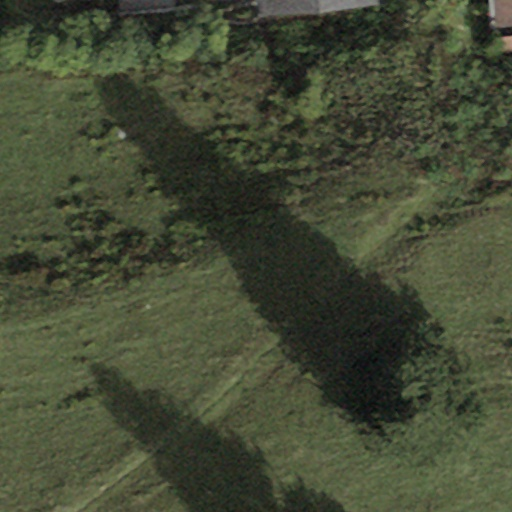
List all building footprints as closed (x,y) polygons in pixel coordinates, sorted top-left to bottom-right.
[(177,0),(119,0),(121,13),(178,9),(177,0)] [(316,0),(263,0),(265,16),(318,12),(316,0)] [(373,0),(316,0),(318,12),(374,6),(373,0)] [(511,0),(495,0),(498,23),(511,22),(511,0)] [(511,37),(494,40),(496,56),(511,54),(511,37)]
